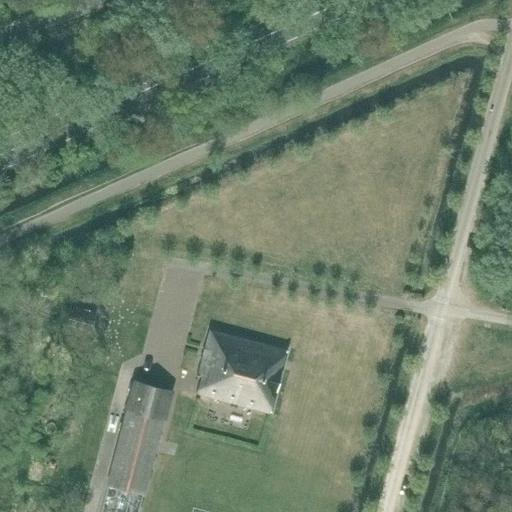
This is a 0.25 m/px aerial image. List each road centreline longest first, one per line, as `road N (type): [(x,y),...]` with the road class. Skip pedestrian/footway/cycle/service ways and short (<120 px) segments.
road 1 (tertiary): [(0,156),(349,0)]
road 2 (track): [(511,66),(437,310)]
road 3 (track): [(437,310),(387,511)]
